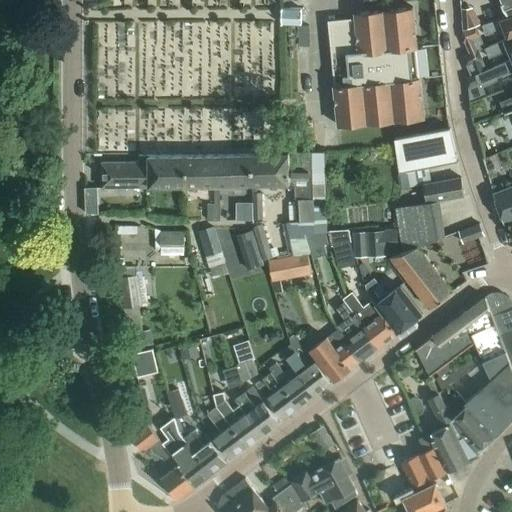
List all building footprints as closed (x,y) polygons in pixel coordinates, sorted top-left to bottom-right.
[(508,16),(511,14),(511,0),(500,0),(507,16),(508,16)] [(416,46),(415,37),(412,7),(355,12),(355,17),(328,20),(338,125),(423,117),(419,77),(442,75),(439,44),(416,46)] [(282,8),(282,23),(301,23),(301,8),(282,8)] [(462,20),(463,29),(482,23),(474,9),(462,10),(463,20),(462,20)] [(511,14),(508,16),(507,16),(483,23),(486,33),(505,27),(509,37),(509,38),(511,36),(511,14)] [(271,21),(183,29),(186,35),(161,46),(173,45),(174,51),(168,53),(175,58),(166,59),(156,36),(164,24),(137,27),(138,38),(128,39),(129,52),(136,42),(137,51),(118,58),(120,79),(104,68),(107,100),(135,97),(129,93),(128,83),(137,83),(138,101),(216,95),(226,81),(220,77),(217,50),(248,47),(247,31),(271,21)] [(470,54),(479,50),(486,47),(481,34),(477,26),(464,30),(465,41),(470,54)] [(511,36),(509,38),(509,37),(486,47),(490,57),(503,52),(504,52),(510,50),(511,54),(511,36)] [(471,76),(488,69),(483,58),(479,50),(470,54),(466,55),(467,65),(471,76)] [(511,58),(488,69),(471,76),(468,77),(470,87),(470,99),(486,93),(483,85),(485,86),(497,81),(499,77),(511,71),(511,58)] [(234,78),(235,98),(249,97),(247,77),(234,78)] [(507,112),(511,109),(511,96),(503,100),(507,112)] [(102,110),(101,147),(138,148),(139,111),(102,110)] [(399,171),(428,166),(457,160),(450,127),(395,138),(399,171)] [(289,182),(294,182),(312,180),(312,151),(251,152),(252,184),(289,182)] [(218,152),(186,153),(187,186),(215,185),(215,204),(206,204),(207,220),(221,220),(220,204),(220,185),(219,185),(218,152)] [(251,152),(218,152),(219,185),(220,185),(238,184),(238,187),(248,187),(248,184),(252,184),(251,152)] [(187,186),(186,153),(138,153),(138,161),(101,162),(101,189),(149,189),(149,187),(186,186),(187,186)] [(423,183),(431,182),(428,166),(399,171),(401,187),(423,183)] [(427,201),(439,199),(464,195),(461,177),(431,182),(423,183),(427,201)] [(293,254),(310,251),(304,231),(326,230),(325,179),(312,180),(294,182),(295,202),(292,203),(294,220),(288,221),(293,254)] [(511,221),(511,184),(495,191),(507,223),(511,221)] [(403,251),(419,246),(424,244),(445,236),(439,199),(427,201),(421,202),(395,207),(403,251)] [(458,229),(462,242),(483,234),(479,222),(458,229)] [(206,255),(221,250),(214,227),(199,231),(206,255)] [(326,230),(329,247),(352,241),(350,228),(326,230)] [(363,230),(365,265),(389,263),(386,228),(363,230)] [(161,246),(184,246),(185,246),(185,230),(161,231),(161,246)] [(304,231),(310,251),(311,251),(329,247),(326,230),(304,231)] [(419,246),(403,251),(390,256),(431,307),(453,290),(419,246)] [(269,260),(273,281),(275,293),(282,292),(280,280),(313,273),(308,252),(269,260)] [(120,275),(121,286),(126,320),(135,319),(133,305),(144,304),(143,302),(147,302),(143,275),(139,275),(139,273),(120,275)] [(383,312),(397,332),(422,313),(400,284),(386,295),(379,285),(368,293),(372,298),(383,312)] [(383,312),(372,298),(362,306),(351,291),(342,298),(344,301),(379,346),(397,332),(383,312)] [(488,294),(486,296),(487,300),(492,314),(503,310),(511,306),(511,301),(511,300),(510,299),(509,297),(508,296),(507,295),(506,295),(505,294),(504,293),(502,293),(501,292),(499,292),(498,292),(496,291),(495,292),(494,292),(492,292),(491,292),(489,293),(488,294)] [(511,364),(510,360),(506,348),(500,334),(492,314),(487,300),(486,296),(462,313),(476,340),(481,349),(486,360),(485,361),(489,368),(495,379),(493,380),(480,389),(467,400),(497,433),(511,417),(511,364)] [(360,360),(379,346),(344,301),(337,307),(345,318),(335,325),(338,329),(346,340),(345,341),(360,360)] [(500,334),(511,330),(511,306),(503,310),(492,314),(500,334)] [(439,376),(455,364),(451,359),(476,340),(462,313),(416,348),(430,375),(435,371),(439,376)] [(360,360),(345,341),(346,340),(338,329),(311,350),(334,380),(360,360)] [(506,348),(511,346),(511,330),(500,334),(506,348)] [(295,351),(296,350),(304,344),(295,333),(289,337),(291,344),(282,350),(286,355),(285,356),(292,365),(314,395),(330,383),(315,361),(307,367),(295,351)] [(234,345),(240,363),(253,359),(254,359),(256,359),(250,339),(234,345)] [(137,370),(138,374),(159,369),(154,348),(152,348),(133,353),(137,370)] [(253,359),(240,363),(237,364),(243,381),(259,373),(257,369),(254,359),(253,359)] [(276,377),(298,407),(314,395),(292,365),(282,372),(276,363),(269,368),(271,370),(276,377)] [(264,375),(269,383),(276,391),(266,398),(282,419),(298,407),(276,377),(271,370),(264,375)] [(460,436),(462,434),(460,432),(456,427),(453,420),(452,418),(431,379),(427,382),(434,396),(430,398),(444,425),(429,432),(448,471),(479,456),(464,437),(462,438),(460,436)] [(163,396),(173,421),(189,415),(180,389),(163,396)] [(246,446),(262,434),(246,413),(247,413),(239,403),(233,408),(226,399),(223,390),(213,392),(217,407),(218,408),(224,416),(246,446)] [(246,413),(262,434),(280,421),(264,400),(256,406),(245,391),(236,398),(239,403),(247,413),(246,413)] [(460,432),(462,434),(466,432),(479,446),(497,434),(497,433),(467,400),(466,401),(467,404),(452,418),(453,420),(456,427),(460,432)] [(230,458),(246,446),(224,416),(218,408),(217,407),(209,413),(220,427),(212,433),(230,458)] [(165,447),(162,443),(159,439),(161,438),(148,421),(131,435),(144,452),(148,448),(156,459),(160,457),(163,458),(171,469),(162,476),(178,498),(195,485),(165,447)] [(195,429),(184,438),(194,452),(211,473),(227,461),(211,440),(203,445),(197,438),(200,436),(195,429)] [(428,433),(418,437),(425,450),(419,453),(431,479),(447,471),(428,433)] [(194,452),(184,438),(176,444),(170,436),(162,443),(165,447),(195,485),(211,473),(194,452)] [(419,453),(401,461),(403,465),(414,487),(415,487),(431,479),(419,453)] [(341,459),(340,457),(320,468),(321,472),(328,486),(335,499),(336,498),(340,505),(358,493),(356,488),(349,475),(341,459)] [(328,486),(321,472),(320,468),(310,474),(308,470),(293,480),(305,499),(319,490),(326,504),(335,499),(328,486)] [(223,511),(264,511),(269,508),(245,478),(220,497),(219,506),(223,511)] [(264,511),(296,511),(306,503),(291,483),(273,497),(276,501),(269,508),(264,511)] [(417,492),(415,487),(414,487),(395,496),(398,502),(405,498),(411,511),(430,511),(447,504),(436,483),(417,492)] [(365,511),(357,501),(342,511),(365,511)]
